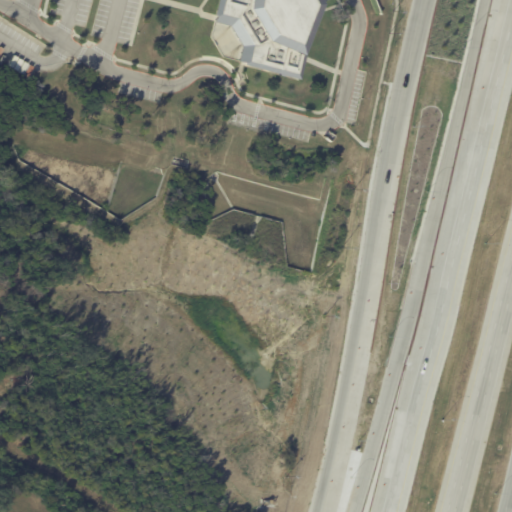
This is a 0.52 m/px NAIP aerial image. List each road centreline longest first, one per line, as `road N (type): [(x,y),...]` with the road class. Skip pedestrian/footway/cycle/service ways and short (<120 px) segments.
road 1 (secondary): [(476,0),(384,415),(353,511)]
road 2 (motorway): [(466,228),(391,511)]
road 3 (secondary): [(377,244),(321,511)]
road 4 (secondary): [(422,0),(377,244)]
road 5 (motorway): [(448,511),(511,272)]
road 6 (motorway): [(511,32),(466,228)]
